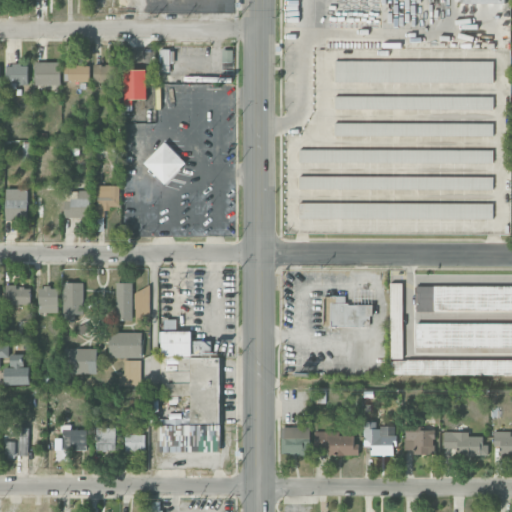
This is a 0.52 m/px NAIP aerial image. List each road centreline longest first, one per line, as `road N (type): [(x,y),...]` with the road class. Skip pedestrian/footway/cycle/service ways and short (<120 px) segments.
road 1 (primary): [(258,511),(261,0)]
road 2 (residential): [(511,487),(0,487)]
road 3 (residential): [(261,27),(0,29)]
road 4 (residential): [(258,257),(0,254)]
road 5 (residential): [(511,261),(258,257)]
